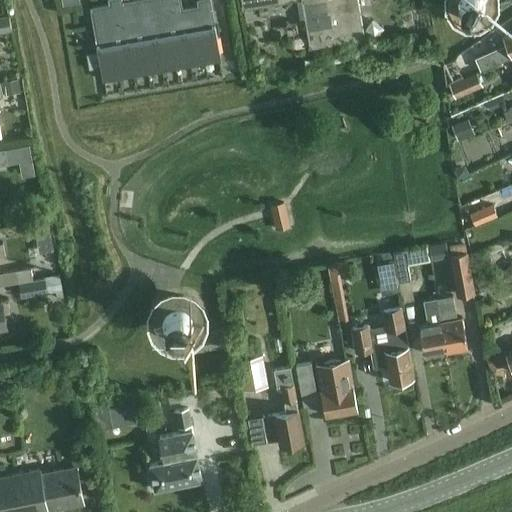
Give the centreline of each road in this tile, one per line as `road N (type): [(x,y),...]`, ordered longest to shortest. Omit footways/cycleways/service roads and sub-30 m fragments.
road 1 (residential): [(300,511),(511,413)]
road 2 (tertiary): [(368,511),(511,452)]
